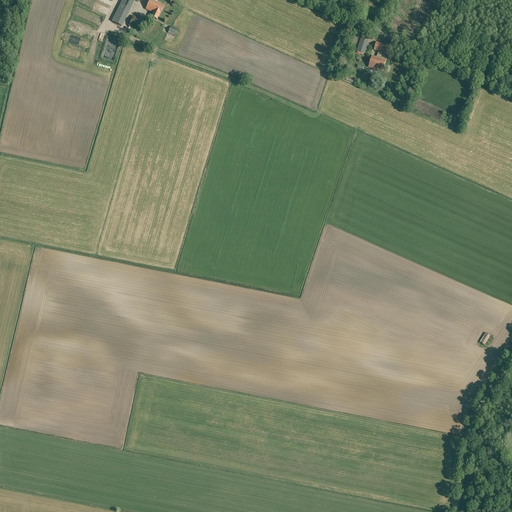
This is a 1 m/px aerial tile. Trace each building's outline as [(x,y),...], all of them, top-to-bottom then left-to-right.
[(135,0),(122,0),(121,3),(119,8),(129,13),(131,8),(135,0)] [(157,20),(164,6),(151,0),(150,0),(146,9),(154,13),(152,17),(157,20)] [(114,19),(121,22),(125,13),(119,10),(114,19)] [(140,22),(137,20),(138,18),(134,16),(128,27),(139,32),(144,23),(143,22),(145,18),(142,16),(140,22)] [(175,36),(178,30),(171,27),(168,33),(175,36)] [(364,54),(370,35),(362,33),(361,38),(356,52),(364,54)] [(386,54),(389,47),(376,42),(374,50),(379,52),(377,58),(372,56),(368,67),(383,72),(386,61),(380,59),(382,53),(386,54)] [(479,342),(484,346),(490,336),(485,333),(479,342)]
